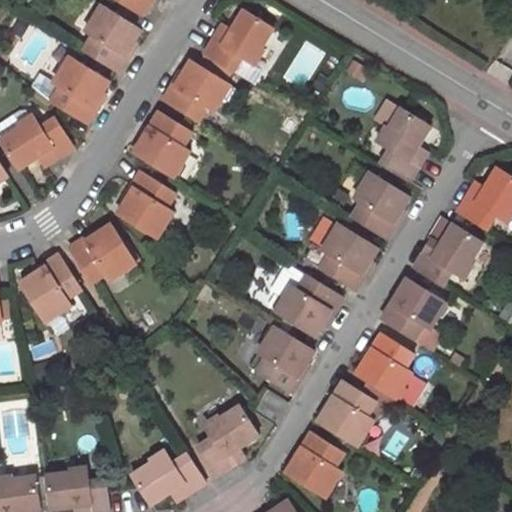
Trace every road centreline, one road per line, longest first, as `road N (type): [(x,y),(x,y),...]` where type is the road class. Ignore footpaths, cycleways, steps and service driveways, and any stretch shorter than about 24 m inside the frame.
road 1 (residential): [(219,511),(263,475),(492,104)]
road 2 (residential): [(0,244),(47,225),(81,184),(193,0)]
road 3 (tertiary): [(492,104),(321,0)]
